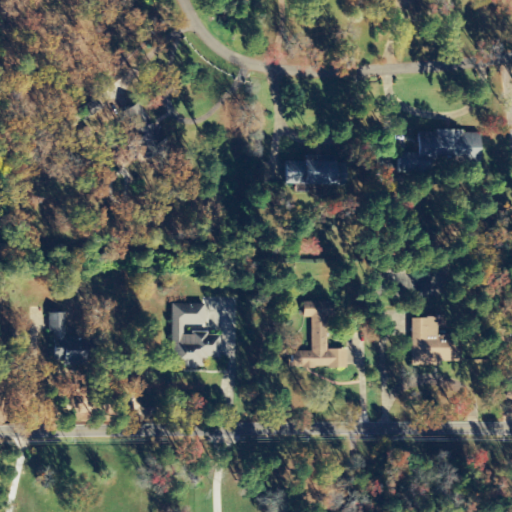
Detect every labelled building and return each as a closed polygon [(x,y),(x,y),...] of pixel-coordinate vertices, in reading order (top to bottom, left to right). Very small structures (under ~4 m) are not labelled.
[(156,152),(148,140),(156,135),(142,115),(111,138),(130,164),(141,156),(144,161),(156,152)] [(413,155),(394,154),(393,169),(426,170),(426,160),(474,161),(474,134),(414,132),(413,155)] [(281,185),(328,187),(329,163),(282,161),(281,185)] [(345,368),(345,350),(326,350),(326,318),(332,318),(332,303),(301,303),(301,318),(310,318),(310,352),(288,352),(288,368),(345,368)] [(170,369),(201,369),(201,359),(220,359),(219,334),(181,335),(181,327),(204,326),(204,305),(170,305),(170,369)] [(49,363),(80,364),(81,341),(63,341),(64,315),(47,314),(47,333),(49,333),(49,363)] [(412,366),(436,366),(436,353),(438,353),(437,319),(409,319),(409,344),(412,344),(412,366)]
